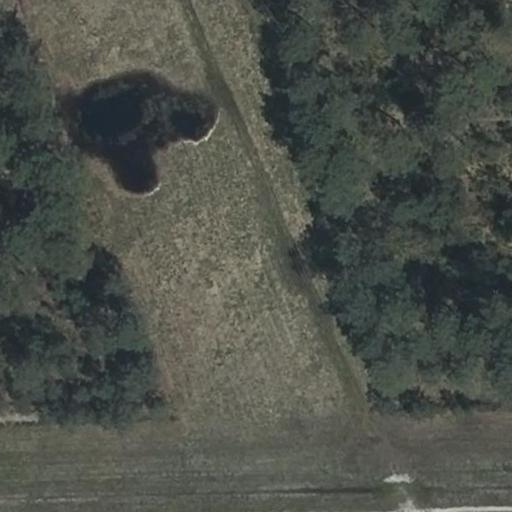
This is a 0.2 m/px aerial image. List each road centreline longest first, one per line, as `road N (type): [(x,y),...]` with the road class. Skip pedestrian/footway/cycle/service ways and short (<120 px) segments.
road 1 (track): [(124,0),(334,511)]
road 2 (track): [(0,500),(511,481)]
